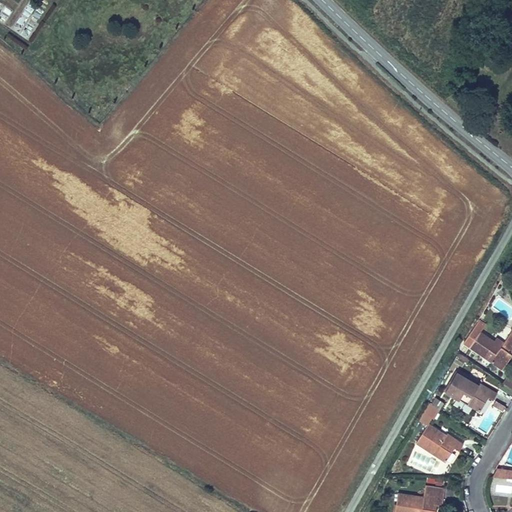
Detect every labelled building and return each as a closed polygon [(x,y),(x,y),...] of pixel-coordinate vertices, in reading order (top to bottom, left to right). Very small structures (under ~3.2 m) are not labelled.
[(483,338),(489,327),(479,320),(463,348),(472,354),(486,363),(489,358),(495,362),(492,367),(506,377),(511,366),(511,343),(509,342),(503,352),(483,338)] [(447,395),(481,416),(490,402),(493,404),(498,396),(480,386),(479,389),(458,376),(447,395)] [(431,403),(440,408),(443,401),(434,396),(431,403)] [(420,418),(428,424),(433,417),(435,418),(440,409),(429,402),(420,418)] [(417,442),(448,461),(456,447),(459,449),(464,442),(447,432),(446,435),(428,424),(417,442)] [(511,473),(498,471),(497,477),(511,480),(511,473)] [(445,493),(426,490),(424,500),(443,504),(445,493)] [(443,504),(424,500),(424,503),(401,499),(399,511),(436,511),(437,510),(442,511),(443,504)]
